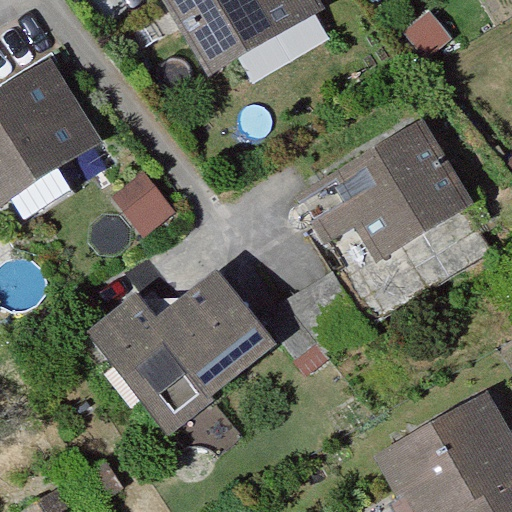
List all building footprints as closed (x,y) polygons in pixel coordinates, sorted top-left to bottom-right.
[(309,0),(170,0),(161,6),(215,92),(324,24),(309,0)] [(45,75),(0,100),(0,233),(103,172),(45,75)] [(407,135),(298,207),(337,266),(368,246),(390,280),(469,228),(407,135)] [(141,179),(116,200),(145,234),(170,213),(141,179)] [(494,266),(469,228),(390,280),(368,246),(337,266),(347,283),(263,326),(297,382),(494,266)] [(124,296),(65,344),(120,411),(166,374),(194,409),(261,355),(198,277),(144,321),(124,296)] [(511,511),(511,448),(489,413),(387,471),(412,511),(511,511)]
